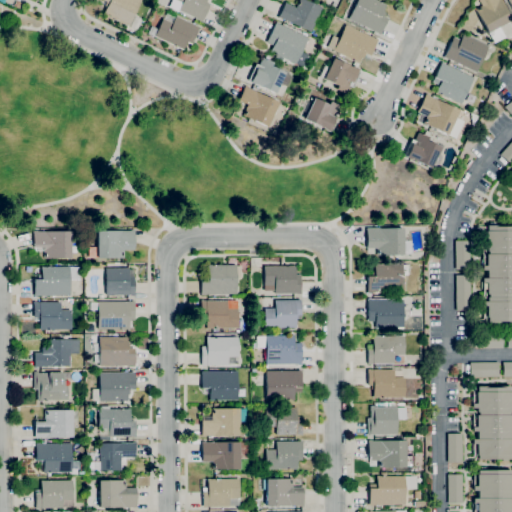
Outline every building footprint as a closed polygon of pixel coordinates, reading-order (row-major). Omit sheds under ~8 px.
[(140,0),(128,25),(103,13),(106,7),(104,6),(106,2),(102,0),(140,0)] [(201,22),(199,21),(199,20),(178,11),(177,11),(168,7),(171,0),(206,0),(205,2),(210,4),(201,22)] [(310,33),(277,17),(285,2),(295,7),(298,0),(306,0),(322,8),(317,17),(326,21),(323,28),(314,24),(310,33)] [(380,35),(376,33),(377,33),(347,19),(356,0),(377,0),(386,4),(383,10),(385,11),(382,16),(387,18),(380,35)] [(493,43),(488,32),(487,33),(474,9),(481,5),(478,0),(500,0),(511,20),(499,26),(504,37),(493,43)] [(136,30),(130,27),(135,17),(137,17),(138,15),(143,17),(136,30)] [(182,50),(154,36),(154,35),(148,32),(151,26),(157,29),(163,18),(172,22),(176,15),(197,25),(199,26),(192,40),(189,39),(188,42),(186,41),(182,50)] [(302,67),(269,52),(272,45),(265,42),(275,22),(278,23),(278,24),(307,37),(301,51),(308,55),(302,67)] [(358,63),(332,51),(333,50),(326,46),(332,35),(338,38),(345,24),(374,38),(374,37),(377,39),(370,56),(365,53),(363,58),(361,57),(358,63)] [(475,72),(443,56),(450,41),(455,43),(458,39),(459,40),(462,34),(487,46),(475,72)] [(275,94),(254,84),(253,85),(249,83),(250,81),(248,80),(255,64),(258,65),(262,58),(272,62),(270,66),(284,72),(275,94)] [(346,95),(334,90),(336,85),(323,79),(332,58),(353,67),(354,67),(358,69),(357,70),(359,71),(352,87),(350,86),(346,95)] [(460,103),(435,92),(438,84),(435,83),(437,79),(434,77),(440,63),(472,77),(460,103)] [(266,127),(241,116),(245,108),(246,105),(237,100),(244,85),(248,87),(248,88),(278,102),(266,127)] [(473,103),(466,100),(469,93),(476,96),(473,103)] [(455,138),(423,123),(426,116),(416,111),(425,94),(458,110),(455,117),(464,121),(455,138)] [(328,132),(324,130),(324,129),(303,119),(313,98),(327,104),(329,100),(340,106),(336,114),(338,115),(331,131),(329,130),(328,132)] [(430,168),(410,158),(409,159),(405,157),(403,155),(411,139),(414,140),(418,132),(428,137),(426,141),(440,148),(430,168)] [(511,161),(510,164),(499,154),(511,140),(511,161)] [(511,322),(509,322),(509,321),(499,321),(499,322),(487,323),(487,317),(486,317),(486,315),(483,315),(483,306),(482,306),(482,301),(487,301),(487,297),(488,297),(488,294),(486,294),(486,291),(482,291),(482,282),(482,278),(487,278),(487,270),(482,270),(481,266),(482,265),(482,257),(486,257),(485,254),(488,254),(487,251),(487,247),(481,247),(481,242),(482,242),(482,233),(485,233),(485,231),(486,231),(486,225),(497,225),(497,227),(510,226),(510,225),(511,225),(511,322)] [(403,255),(376,255),(376,248),(366,248),(366,228),(402,228),(403,255)] [(124,258),(96,258),(96,257),(88,257),(88,247),(96,247),(96,231),(130,230),(134,230),(134,250),(123,250),(124,258)] [(70,258),(43,258),(43,247),(32,247),(32,231),(70,231),(70,252),(75,252),(75,257),(70,257),(70,258)] [(469,269),(455,269),(455,240),(469,240),(469,269)] [(200,294),(200,274),(208,274),(207,265),(236,265),(236,294),(200,294)] [(274,293),(274,290),(263,291),(263,266),(295,265),(295,274),(300,274),(300,293),(274,293)] [(402,292),(367,293),(367,276),(370,276),(370,271),(374,271),(374,265),(407,265),(408,275),(402,275),(402,292)] [(36,297),(34,297),(34,280),(34,276),(37,276),(37,274),(41,274),(41,267),(69,266),(69,267),(79,267),(79,280),(69,280),(70,295),(36,296),(36,297)] [(131,296),(131,295),(105,295),(105,268),(128,268),(128,276),(133,276),(134,296),(131,296)] [(470,310),(455,310),(455,275),(470,275),(470,310)] [(402,328),(374,328),(374,321),(367,321),(367,299),(402,299),(402,328)] [(237,328),(205,328),(205,319),(200,319),(200,300),(226,300),(226,308),(237,308),(237,328)] [(295,327),(264,327),(264,308),(274,308),(274,300),(300,300),(300,315),(296,315),(296,318),(295,318),(295,327)] [(38,330),(38,319),(37,319),(37,317),(33,317),(33,301),(39,301),(39,302),(60,302),(60,310),(70,310),(70,330),(38,330)] [(125,329),(97,329),(97,310),(90,310),(90,302),(97,302),(97,301),(129,301),(134,301),(134,320),(129,320),(129,329),(125,329)] [(502,348),(474,348),(474,333),(502,333),(502,348)] [(294,367),(266,368),(266,364),(265,364),(265,335),(293,335),(293,341),(295,341),(295,343),(300,343),(300,364),(294,364),(294,367)] [(367,363),(367,348),(372,348),(372,336),(403,335),(403,355),(393,355),(393,363),(367,363)] [(134,366),(131,366),(98,366),(98,337),(126,337),(126,342),(128,342),(128,348),(134,348),(134,366)] [(227,365),(201,365),(201,350),(206,350),(206,337),(237,337),(237,356),(227,357),(227,365)] [(34,367),(34,352),(40,352),(40,348),(41,348),(41,346),(48,346),(48,339),(69,339),(70,366),(34,367)] [(498,376),(470,377),(469,362),(497,362),(498,376)] [(511,376),(503,376),(502,362),(511,362),(511,376)] [(373,397),(372,385),(368,385),(367,370),(393,369),(393,378),(403,378),(404,397),(373,397)] [(266,399),(265,371),(300,370),(300,391),(293,392),(293,399),(266,399)] [(36,401),(36,389),(33,389),(33,371),(38,371),(38,372),(64,372),(64,386),(67,386),(67,400),(42,400),(42,401),(36,401)] [(209,400),(208,392),(205,392),(205,388),(201,388),(201,372),(236,371),(237,400),(209,400)] [(99,401),(99,372),(134,372),(134,390),(129,390),(129,394),(126,394),(126,401),(99,401)] [(510,459),(478,459),(478,455),(476,455),(476,452),(473,452),(473,443),(472,443),(472,439),(477,439),(477,431),(472,431),(472,426),(472,417),(476,417),(476,415),(478,415),(478,412),(477,412),(476,408),(472,408),(472,403),(472,394),(475,394),(475,392),(477,392),(477,386),(487,386),(487,387),(499,387),(499,386),(510,386),(510,391),(511,391),(511,394),(511,407),(511,412),(509,412),(509,415),(511,415),(511,417),(511,430),(511,431),(511,438),(511,455),(510,455),(510,459)] [(109,437),(109,436),(98,436),(98,409),(100,409),(100,406),(109,406),(109,409),(129,409),(129,417),(130,417),(130,421),(134,421),(135,436),(109,437)] [(396,434),(368,434),(367,418),(370,418),(370,406),(373,406),(373,407),(396,407),(396,408),(405,408),(405,419),(396,419),(396,434)] [(275,434),(275,426),(265,426),(265,407),(296,407),(296,416),(298,416),(298,420),(301,420),(301,434),(275,434)] [(201,435),(201,416),(212,416),(211,408),(238,408),(238,409),(245,409),(245,421),(238,421),(238,435),(201,435)] [(71,437),(34,437),(34,422),(44,422),(44,410),(78,410),(78,421),(71,421),(71,437)] [(461,462),(447,462),(447,433),(461,433),(461,462)] [(378,467),(378,460),(369,460),(369,456),(368,456),(368,441),(405,440),(405,456),(412,456),(412,466),(405,466),(405,467),(378,467)] [(297,469),(265,469),(265,450),(276,449),(275,441),(301,441),(302,460),(296,460),(297,469)] [(212,469),(212,461),(211,461),(211,457),(202,457),(201,442),(238,442),(239,468),(212,469)] [(42,472),(42,459),(35,459),(35,443),(71,443),(71,461),(78,461),(78,471),(71,471),(71,472),(42,472)] [(99,443),(135,443),(135,457),(125,457),(125,465),(120,465),(120,469),(100,470),(99,443)] [(476,511),(476,503),(473,503),(473,498),(477,498),(477,491),(472,491),(472,486),(473,486),(473,477),(476,477),(476,474),(477,474),(477,470),(510,470),(510,474),(511,474),(511,490),(511,498),(511,511),(476,511)] [(404,504),(369,505),(369,483),(376,483),(376,476),(381,476),(381,472),(386,472),(386,476),(416,476),(416,489),(404,489),(404,504)] [(462,503),(447,503),(447,474),(462,474),(462,503)] [(239,506),(202,506),(202,487),(207,487),(207,479),(238,478),(239,506)] [(302,505),(266,505),(265,479),(292,479),(292,487),(302,487),(302,505)] [(74,508),(35,508),(35,493),(40,493),(40,480),(72,480),(72,500),(74,500),(74,508)] [(136,507),(99,507),(98,480),(125,480),(125,488),(135,488),(136,507)]
